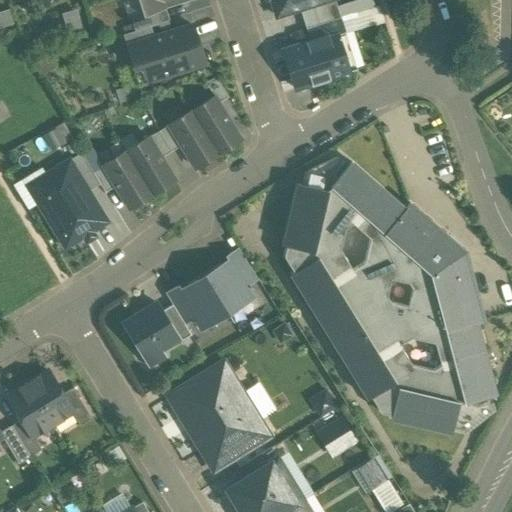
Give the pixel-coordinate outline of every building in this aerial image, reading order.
[(138,0),(143,15),(166,8),(164,1),(167,0),(138,0)] [(167,0),(164,1),(166,8),(192,0),(167,0)] [(271,0),(277,17),(300,10),(332,0),(271,0)] [(341,18),(335,0),(332,0),(300,10),(306,29),(341,18)] [(341,18),(306,29),(311,42),(337,34),(338,36),(346,33),(341,18)] [(153,37),(128,45),(140,84),(205,63),(193,25),(153,37)] [(150,26),(124,34),(128,45),(153,37),(150,26)] [(311,42),(284,51),(296,89),(357,70),(346,33),(338,36),(337,34),(311,42)] [(229,97),(216,77),(206,83),(215,97),(219,103),(229,97)] [(215,97),(192,111),(218,154),(241,140),(219,103),(215,97)] [(218,154),(192,111),(169,125),(182,145),(195,167),(218,154)] [(66,124),(56,127),(62,143),(72,139),(66,124)] [(182,145),(169,125),(159,131),(172,152),(182,145)] [(172,152),(159,131),(149,138),(161,158),(172,152)] [(161,158),(149,138),(126,152),(152,194),(175,180),(161,158)] [(126,152),(104,165),(116,186),(129,208),(152,194),(126,152)] [(82,153),(69,161),(88,192),(101,184),(93,172),(82,153)] [(497,393),(480,323),(484,322),(465,249),(410,199),(405,204),(350,156),(326,183),(295,176),(279,243),(285,244),(281,251),(292,269),(287,271),(376,411),(390,414),(389,418),(452,432),(453,428),(467,431),(495,410),(491,395),(497,393)] [(88,192),(69,161),(37,181),(47,198),(38,204),(65,248),(106,223),(88,192)] [(116,186),(104,165),(93,172),(101,184),(106,192),(116,186)] [(258,279),(239,248),(227,256),(229,259),(230,258),(247,286),(258,279)] [(247,286),(230,258),(229,259),(205,274),(229,314),(254,298),(247,286)] [(180,289),(179,290),(195,317),(203,329),(229,314),(205,274),(180,289)] [(195,317),(179,290),(180,289),(178,286),(166,293),(173,304),(185,324),(195,317)] [(157,303),(124,324),(145,358),(178,339),(179,338),(162,311),(157,303)] [(185,324),(173,304),(162,311),(179,338),(178,339),(180,342),(192,335),(185,324)] [(257,415),(224,361),(169,395),(202,448),(220,437),(257,415)] [(63,394),(48,370),(28,383),(53,424),(72,412),(73,411),(63,394)] [(53,424),(28,383),(7,395),(22,419),(32,436),(33,436),(53,424)] [(92,419),(73,388),(63,394),(73,411),(72,412),(80,426),(92,419)] [(234,458),(270,436),(257,415),(220,437),(234,458)] [(331,456),(358,442),(344,415),(317,429),(331,456)] [(32,436),(22,419),(12,426),(30,456),(41,449),(33,436),(32,436)] [(30,456),(12,426),(1,432),(4,436),(3,437),(19,463),(30,456)] [(366,493),(374,488),(388,511),(406,502),(378,453),(352,468),(366,493)] [(228,489),(241,511),(277,511),(300,498),(277,459),(228,489)] [(277,511),(308,511),(300,498),(277,511)] [(149,511),(143,502),(132,508),(134,511),(149,511)]
